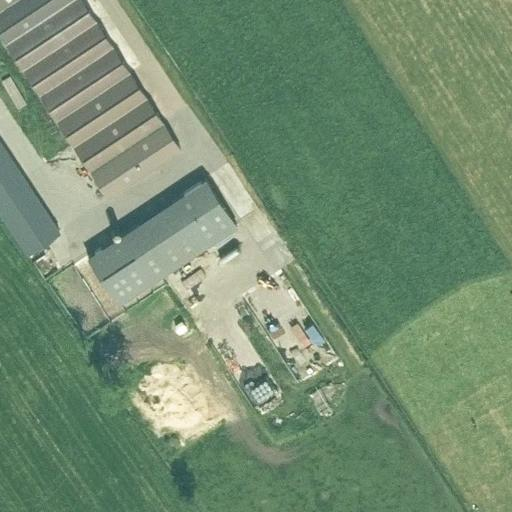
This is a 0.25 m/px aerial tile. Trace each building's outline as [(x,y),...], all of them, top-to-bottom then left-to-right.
[(180,148),(81,0),(0,0),(0,35),(106,196),(180,148)] [(0,140),(0,211),(26,251),(59,229),(0,140)] [(227,164),(211,174),(238,219),(254,210),(227,164)] [(237,224),(207,177),(180,195),(211,241),(237,224)] [(180,195),(129,228),(160,275),(211,241),(180,195)] [(116,304),(160,275),(129,228),(84,258),(116,304)]
